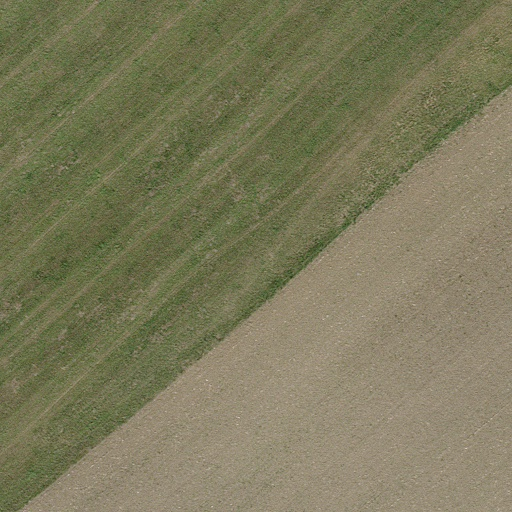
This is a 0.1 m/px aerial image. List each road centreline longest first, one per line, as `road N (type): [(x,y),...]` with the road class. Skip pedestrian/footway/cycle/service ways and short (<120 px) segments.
road 1 (motorway): [(99,80),(475,511)]
road 2 (motorway): [(99,80),(293,511)]
road 3 (motorway): [(511,134),(394,0)]
